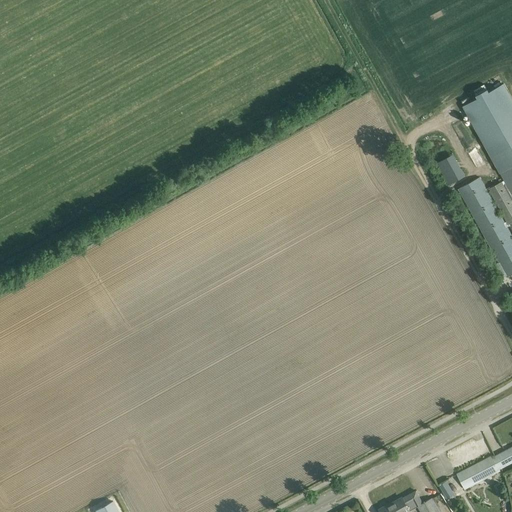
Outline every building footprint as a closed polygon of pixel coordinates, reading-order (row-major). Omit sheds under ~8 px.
[(478,98),(463,106),(500,173),(511,165),(511,97),(504,83),(489,91),(484,84),(474,90),(478,98)] [(439,161),(449,185),(468,177),(457,153),(439,161)] [(511,235),(479,177),(458,188),(507,277),(511,274),(511,166),(500,173),(504,180),(488,189),(508,225),(509,224),(511,229),(511,235)] [(511,462),(511,446),(493,457),(492,456),(457,474),(464,488),(500,470),(499,469),(511,462)] [(447,481),(439,485),(447,498),(454,494),(447,481)] [(439,511),(437,506),(432,498),(423,503),(416,490),(402,498),(402,497),(390,504),(391,505),(381,511),(380,509),(380,510),(381,511),(406,511),(409,511),(409,510),(418,506),(421,511),(439,511)] [(119,511),(113,501),(95,510),(96,511),(119,511)]
